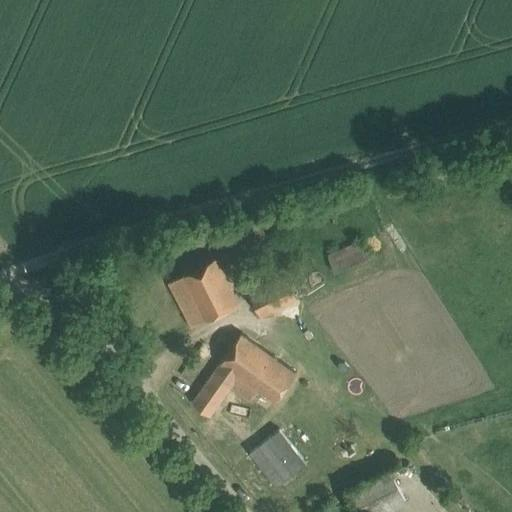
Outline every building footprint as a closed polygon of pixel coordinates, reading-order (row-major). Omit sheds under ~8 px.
[(334,271),(370,256),(363,239),(327,254),(334,271)] [(192,325),(210,316),(240,300),(232,285),(241,281),(226,252),(217,256),(169,281),(192,325)] [(297,298),(286,275),(251,292),(262,315),(297,298)] [(241,331),(192,401),(211,414),(230,386),(249,399),(258,387),(275,399),(296,371),(241,331)] [(377,413),(371,417),(378,430),(367,437),(380,461),(398,451),(377,413)] [(366,511),(386,511),(408,503),(395,471),(356,487),(366,511)]
